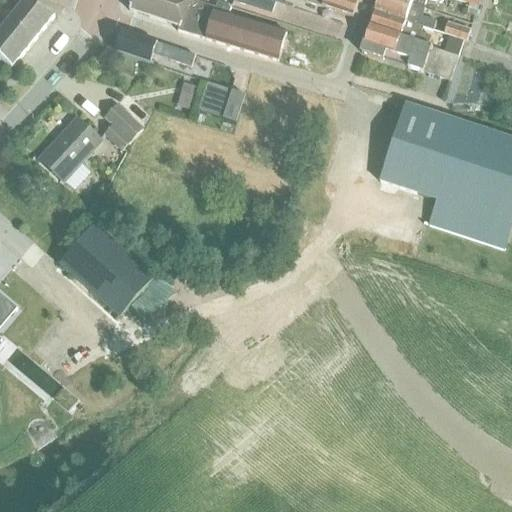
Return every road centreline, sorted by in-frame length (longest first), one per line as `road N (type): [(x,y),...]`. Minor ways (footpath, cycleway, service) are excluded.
road 1 (residential): [(101,14),(331,89),(345,79),(373,0)]
road 2 (tertiary): [(0,134),(101,14)]
